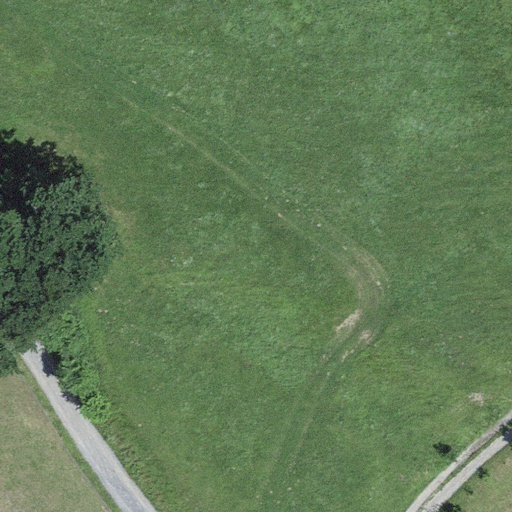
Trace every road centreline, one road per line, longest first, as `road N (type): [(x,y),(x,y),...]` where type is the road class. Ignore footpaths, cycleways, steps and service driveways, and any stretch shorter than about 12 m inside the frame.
road 1 (track): [(136,511),(0,314)]
road 2 (track): [(424,511),(511,421)]
